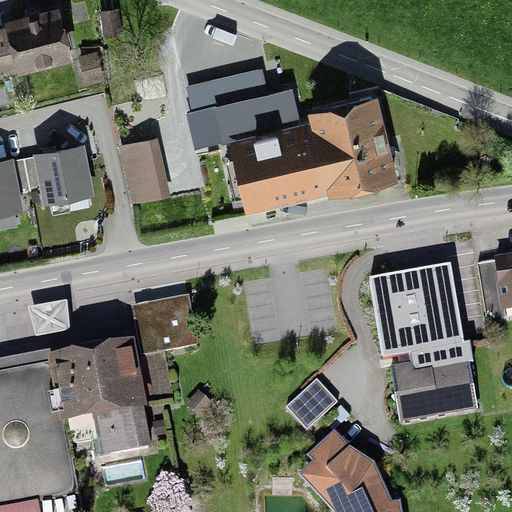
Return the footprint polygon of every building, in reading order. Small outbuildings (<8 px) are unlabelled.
[(73,58),(59,3),(4,17),(6,25),(18,69),(19,72),(73,58)] [(123,34),(119,7),(101,10),(105,37),(123,34)] [(0,73),(18,69),(6,25),(0,26),(0,73)] [(99,53),(80,58),(86,84),(105,80),(99,53)] [(268,91),(263,66),(185,84),(191,110),(187,111),(197,156),(220,151),(233,210),(244,208),(246,214),(398,179),(377,87),(350,93),(351,99),(304,109),(299,88),(293,89),(292,86),(268,91)] [(159,135),(120,143),(132,203),(171,195),(159,135)] [(48,198),(89,191),(81,145),(51,151),(39,153),(40,155),(45,186),(48,198)] [(45,186),(40,155),(11,160),(16,191),(45,186)] [(0,210),(19,207),(16,191),(11,160),(0,161),(0,210)] [(511,255),(494,258),(494,262),(478,265),(486,320),(511,316),(511,255)] [(451,267),(370,281),(383,359),(397,357),(465,345),(451,267)] [(166,351),(199,345),(190,296),(136,306),(140,330),(145,356),(135,358),(143,403),(174,397),(166,351)] [(68,302),(28,310),(36,339),(71,332),(68,302)] [(474,363),(471,344),(465,345),(397,357),(399,366),(390,367),(400,425),(478,412),(470,364),(474,363)] [(80,494),(71,445),(97,440),(101,458),(151,449),(144,411),(145,411),(143,403),(135,358),(133,349),(64,362),(48,365),(3,374),(0,374),(0,511),(40,511),(38,502),(80,494)] [(338,403),(318,380),(286,408),(307,431),(338,403)] [(186,406),(198,417),(211,403),(199,392),(186,406)] [(350,415),(341,406),(325,422),(334,431),(350,415)] [(374,464),(351,450),(335,432),(306,458),(313,465),(298,478),(328,511),(402,511),(401,502),(392,503),(374,464)]
